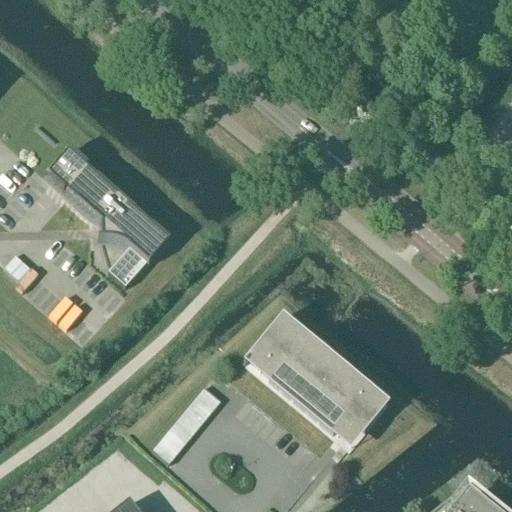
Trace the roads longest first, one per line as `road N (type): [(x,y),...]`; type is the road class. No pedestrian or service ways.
road 1 (secondary): [(329,154),(332,168),(362,197),(511,316)]
road 2 (secondary): [(329,154),(148,0)]
road 3 (secondary): [(511,297),(345,156),(329,154)]
